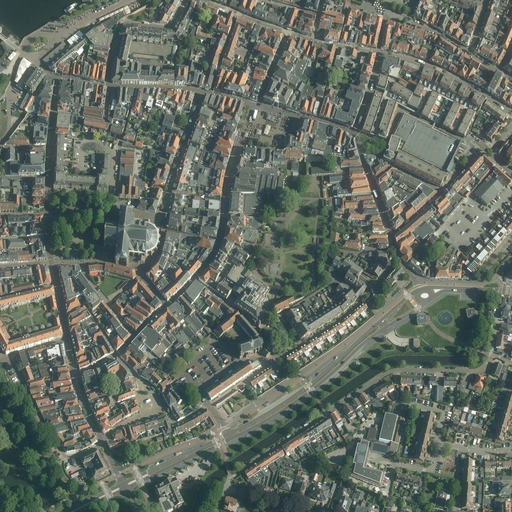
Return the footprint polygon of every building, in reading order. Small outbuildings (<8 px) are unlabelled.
[(179,2),(175,0),(169,0),(167,5),(175,9),(179,2)] [(200,3),(194,0),(192,0),(191,0),(188,3),(192,5),(190,8),(191,8),(194,10),(196,5),(199,7),(200,3)] [(238,10),(241,2),(235,0),(233,0),(233,1),(231,0),(229,7),(238,10)] [(244,13),(248,0),(241,0),(241,2),(238,10),(239,10),(244,13)] [(255,8),(257,1),(253,0),(248,0),(244,13),(245,13),(252,16),(255,8)] [(304,2),(304,0),(293,0),(292,7),(305,10),(307,3),(304,2)] [(317,12),(320,1),(317,0),(304,0),(304,2),(307,3),(305,10),(315,13),(317,12)] [(331,2),(331,1),(328,0),(325,0),(323,7),(324,7),(330,9),(332,9),(333,6),(334,4),(331,3),(331,2)] [(348,6),(350,3),(350,2),(344,0),(343,7),(342,11),(345,12),(346,10),(346,8),(348,6)] [(428,6),(429,3),(430,2),(426,0),(425,0),(419,0),(419,2),(416,9),(421,11),(425,13),(426,10),(428,8),(428,6)] [(463,9),(465,1),(461,0),(459,0),(457,7),(463,9)] [(468,11),(471,3),(465,1),(463,9),(468,11)] [(472,12),(482,7),(471,3),(468,11),(472,12)] [(175,9),(167,5),(164,10),(173,14),(175,9)] [(252,16),(258,19),(262,9),(263,10),(264,7),(263,7),(262,7),(262,8),(258,7),(257,9),(255,8),(252,16)] [(328,16),(329,12),(329,11),(329,10),(330,10),(330,9),(324,7),(322,14),(328,16)] [(478,18),(482,7),(472,12),(470,16),(477,19),(478,18)] [(173,14),(164,10),(163,8),(160,14),(161,14),(171,18),(173,14)] [(195,13),(185,8),(183,13),(190,17),(191,14),(194,15),(195,13)] [(265,21),(268,13),(264,12),(264,11),(263,10),(262,9),(258,19),(265,21)] [(352,23),(352,19),(357,20),(359,13),(359,12),(349,9),(346,17),(346,22),(352,23)] [(420,13),(421,11),(416,9),(414,16),(418,18),(420,20),(420,19),(422,20),(424,16),(422,15),(422,14),(420,13)] [(287,28),(292,30),(297,12),(292,11),(289,10),(287,16),(284,15),(283,19),(284,19),(289,21),(287,28)] [(428,24),(432,12),(426,10),(425,13),(424,16),(422,20),(428,24)] [(428,24),(433,26),(438,13),(438,12),(433,10),(432,12),(428,24)] [(116,23),(125,17),(126,17),(124,12),(112,18),(109,18),(100,23),(102,27),(106,31),(114,34),(115,30),(118,25),(116,23)] [(297,32),(300,20),(302,13),(297,12),(292,30),(297,32)] [(335,18),(337,18),(339,13),(334,12),(333,12),(332,12),(329,12),(328,16),(322,14),(321,21),(332,23),(334,24),(335,18)] [(494,18),(495,15),(487,12),(486,14),(485,17),(499,22),(500,20),(494,18)] [(190,17),(183,13),(180,18),(188,21),(189,19),(192,20),(193,18),(190,17)] [(271,24),(275,13),(274,13),(273,13),(272,16),(269,15),(269,14),(268,14),(268,13),(265,21),(271,24)] [(278,26),(280,18),(281,14),(280,18),(276,17),(277,15),(276,14),(275,13),(271,24),(278,26)] [(315,23),(316,17),(302,13),(300,20),(303,21),(315,23)] [(342,26),(345,15),(339,13),(337,18),(335,18),(334,24),(336,25),(342,26)] [(362,30),(365,15),(359,13),(357,20),(352,19),(352,23),(351,25),(351,28),(352,28),(362,30)] [(438,29),(443,17),(444,15),(438,13),(433,26),(433,27),(438,29)] [(171,18),(161,14),(159,19),(160,19),(160,24),(168,24),(169,23),(171,18)] [(231,29),(234,21),(235,17),(229,15),(226,22),(224,27),(220,25),(218,32),(228,36),(231,29)] [(369,32),(370,26),(372,17),(365,15),(362,30),(369,32)] [(476,26),(478,19),(477,19),(470,16),(470,17),(466,15),(465,18),(469,20),(468,23),(470,24),(476,26)] [(444,33),(449,21),(443,17),(438,29),(444,33)] [(452,38),(458,23),(456,22),(455,25),(451,23),(453,18),(451,17),(449,21),(444,33),(452,38)] [(190,23),(188,21),(180,18),(178,23),(188,27),(190,23)] [(224,27),(226,22),(216,18),(215,19),(214,22),(211,30),(218,32),(220,25),(224,27)] [(379,35),(381,26),(382,20),(377,18),(375,27),(374,33),(374,34),(379,35)] [(245,31),(248,23),(238,19),(235,27),(236,27),(241,29),(245,31)] [(197,28),(199,23),(192,20),(190,25),(197,28)] [(310,37),(311,37),(313,30),(303,27),(304,22),(303,22),(303,21),(300,20),(297,32),(302,34),(302,35),(307,36),(310,37)] [(315,23),(303,21),(303,22),(304,22),(303,27),(313,30),(315,23)] [(330,29),(331,25),(332,23),(321,21),(318,31),(319,33),(323,33),(323,30),(325,31),(325,30),(328,31),(328,32),(329,32),(330,29)] [(395,29),(396,25),(386,21),(384,30),(391,32),(392,29),(395,29)] [(491,27),(492,25),(484,22),(482,26),(496,32),(497,30),(491,27)] [(106,31),(102,27),(100,23),(93,26),(95,30),(93,31),(97,36),(112,39),(114,34),(106,31)] [(178,23),(176,27),(183,31),(184,28),(187,30),(188,28),(188,27),(178,23)] [(251,33),(254,26),(248,23),(245,31),(251,33)] [(458,31),(461,24),(458,23),(452,38),(455,40),(460,32),(458,31)] [(398,46),(399,44),(401,35),(403,27),(402,26),(396,24),(396,25),(395,29),(392,42),(394,42),(393,44),(398,46)] [(473,33),(475,28),(475,27),(476,26),(470,24),(469,26),(466,25),(466,27),(465,29),(465,30),(467,31),(473,33)] [(256,43),(258,39),(262,29),(254,26),(251,33),(249,38),(252,39),(251,41),(256,43)] [(186,33),(183,31),(176,27),(173,32),(176,36),(178,41),(180,36),(184,38),(186,33)] [(242,34),(240,33),(241,29),(236,27),(233,34),(239,36),(238,38),(241,39),(241,37),(242,34)] [(352,45),(354,37),(354,35),(355,34),(351,33),(352,28),(351,28),(350,27),(349,32),(348,35),(346,44),(352,45)] [(406,41),(410,29),(403,27),(401,35),(405,37),(404,40),(406,41)] [(137,41),(138,28),(133,28),(122,30),(119,36),(119,38),(131,40),(137,41)] [(149,42),(150,30),(138,28),(137,41),(147,42),(149,42)] [(200,33),(202,29),(198,28),(196,36),(201,37),(209,39),(210,36),(200,33)] [(511,37),(511,29),(509,28),(506,34),(499,32),(497,36),(501,37),(504,38),(502,44),(501,46),(501,47),(507,50),(511,37)] [(111,44),(112,40),(112,39),(97,36),(93,31),(89,29),(82,35),(84,37),(85,38),(89,43),(85,47),(90,48),(109,52),(110,44),(111,44)] [(282,36),(276,34),(262,29),(258,39),(267,43),(268,40),(273,41),(273,40),(280,42),(282,36)] [(413,39),(413,38),(415,30),(410,29),(406,41),(408,41),(409,38),(412,39),(413,39)] [(459,42),(462,37),(464,34),(462,34),(463,31),(462,30),(461,29),(460,32),(455,40),(459,42)] [(161,39),(162,31),(150,30),(149,42),(161,44),(161,43),(161,39)] [(415,38),(418,39),(421,32),(415,30),(413,38),(413,39),(412,43),(414,43),(415,38)] [(488,34),(480,31),(478,36),(490,41),(494,42),(494,40),(487,37),(488,34)] [(175,42),(176,36),(173,32),(168,32),(167,40),(172,40),(172,42),(175,42)] [(332,42),(334,33),(329,32),(328,32),(325,41),(332,42)] [(371,48),(374,34),(374,33),(369,32),(368,37),(366,47),(371,48)] [(338,43),(341,33),(334,33),(332,42),(338,43)] [(346,44),(348,35),(342,33),(340,43),(346,44)] [(430,45),(431,43),(433,36),(432,35),(429,34),(426,33),(424,40),(428,42),(427,44),(430,45)] [(236,46),(238,38),(239,36),(233,34),(229,44),(236,46)] [(225,44),(227,38),(220,35),(219,38),(216,37),(215,41),(225,44)] [(366,47),(368,37),(364,36),(363,38),(359,38),(357,46),(366,47)] [(55,70),(63,64),(69,59),(71,61),(73,62),(74,61),(79,56),(76,53),(85,47),(89,43),(85,38),(84,37),(72,47),(69,50),(67,49),(48,65),(48,67),(49,69),(53,72),(56,73),(57,71),(55,70)] [(296,45),(298,40),(295,39),(295,38),(291,37),(290,38),(289,37),(287,42),(296,45)] [(174,85),(175,76),(172,76),(172,74),(162,74),(162,76),(159,76),(160,69),(147,67),(146,74),(141,74),(142,66),(128,64),(128,65),(126,65),(131,41),(131,40),(119,38),(114,63),(113,63),(112,83),(121,85),(139,85),(157,85),(158,85),(174,85)] [(484,45),(485,42),(481,40),(478,38),(477,41),(480,42),(477,49),(474,48),(473,51),(475,53),(475,52),(479,55),(484,45)] [(223,49),(225,44),(215,41),(209,39),(208,42),(212,43),(211,46),(214,47),(214,46),(223,49)] [(277,49),(266,44),(267,43),(258,39),(256,43),(256,44),(261,46),(258,52),(259,53),(273,59),(277,49)] [(392,48),(393,44),(394,42),(392,42),(389,41),(382,39),(381,50),(388,51),(389,47),(392,48)] [(277,49),(280,43),(280,42),(273,40),(273,41),(268,40),(267,43),(266,44),(277,49)] [(299,52),(300,51),(303,42),(298,40),(296,45),(294,50),(299,52)] [(173,68),(177,46),(149,43),(149,42),(147,42),(147,43),(131,41),(126,63),(173,68)] [(402,54),(405,41),(403,41),(402,44),(399,44),(398,46),(397,52),(402,54)] [(294,50),(296,45),(287,42),(285,48),(298,54),(301,55),(302,51),(300,51),(299,52),(294,50)] [(305,55),(309,43),(303,42),(300,51),(302,51),(301,55),(304,56),(305,55)] [(493,47),(489,45),(491,42),(490,42),(487,48),(483,57),(487,59),(491,50),(493,47)] [(306,63),(313,44),(309,43),(305,55),(304,56),(302,61),(301,63),(306,64),(306,63)] [(494,53),(496,49),(498,45),(494,43),(493,46),(493,47),(491,50),(487,59),(490,62),(494,53)] [(232,58),(236,46),(229,44),(225,56),(232,58)] [(317,59),(322,46),(313,44),(306,63),(306,64),(304,68),(313,71),(316,65),(317,59)] [(414,57),(418,45),(418,44),(417,44),(416,46),(410,44),(409,46),(407,55),(414,57)] [(483,57),(487,48),(484,45),(479,55),(483,57)] [(223,49),(214,46),(214,47),(211,54),(220,56),(223,49)] [(329,74),(336,49),(330,48),(322,46),(317,59),(325,62),(324,65),(325,65),(323,72),(329,74)] [(108,57),(109,52),(90,48),(88,55),(95,57),(95,56),(97,57),(104,58),(104,56),(108,57)] [(296,59),(298,54),(285,48),(283,54),(296,59)] [(344,59),(344,58),(346,51),(338,49),(336,58),(344,59)] [(431,54),(427,53),(427,52),(421,50),(419,58),(425,61),(428,62),(431,54)] [(457,66),(458,62),(463,54),(456,50),(453,56),(457,57),(454,64),(457,66)] [(494,64),(500,51),(498,50),(497,53),(497,54),(494,53),(490,62),(494,64)] [(355,60),(357,53),(350,52),(346,51),(344,58),(348,59),(355,60)] [(502,60),(506,53),(500,51),(494,64),(498,66),(502,60)] [(255,63),(257,58),(258,55),(254,52),(250,60),(254,62),(253,65),(252,67),(267,73),(269,69),(268,69),(269,69),(255,63)] [(220,56),(211,54),(208,53),(207,57),(211,58),(210,60),(218,62),(220,56)] [(273,59),(259,53),(258,55),(257,58),(271,64),(273,59)] [(433,53),(429,63),(435,65),(438,59),(439,55),(436,54),(433,53)] [(281,60),(299,67),(300,63),(298,61),(298,60),(296,59),(283,54),(281,60)] [(372,69),(375,56),(369,54),(368,60),(361,59),(360,65),(372,69)] [(473,60),(471,59),(463,54),(458,62),(463,65),(461,68),(463,69),(465,64),(470,67),(473,60)] [(234,59),(232,58),(225,56),(223,60),(224,60),(232,64),(233,64),(234,59)] [(107,65),(107,62),(108,58),(104,58),(97,57),(97,60),(96,62),(107,65)] [(87,66),(88,60),(87,60),(87,59),(83,58),(82,63),(80,78),(86,79),(88,66),(87,66)] [(271,64),(257,58),(255,63),(269,69),(271,64)] [(68,75),(71,61),(69,59),(63,64),(67,66),(63,74),(64,74),(68,75)] [(398,78),(402,71),(405,62),(386,59),(383,61),(380,74),(397,80),(398,78)] [(441,67),(444,61),(441,60),(438,59),(435,65),(441,67)] [(444,61),(441,67),(445,69),(447,70),(451,60),(449,59),(448,62),(444,61)] [(190,86),(194,64),(195,61),(190,60),(189,67),(186,85),(190,86)] [(215,74),(216,70),(218,62),(210,60),(210,62),(208,67),(207,72),(206,77),(203,88),(211,90),(215,74)] [(232,64),(224,60),(222,65),(230,69),(232,64)] [(302,75),(304,68),(306,64),(301,63),(300,63),(299,67),(281,60),(279,64),(302,75)] [(479,69),(481,65),(473,60),(470,67),(469,69),(471,70),(473,68),(478,71),(479,69)] [(511,62),(507,61),(503,69),(511,67),(511,66),(511,65),(511,62)] [(407,72),(410,64),(405,62),(402,71),(407,72)] [(63,74),(67,66),(63,64),(55,70),(57,71),(63,74)] [(99,82),(101,67),(103,68),(103,65),(102,65),(97,64),(97,67),(94,81),(95,82),(95,81),(99,82)] [(203,72),(205,66),(194,64),(190,86),(198,88),(202,75),(203,72)] [(267,73),(252,67),(253,65),(250,64),(250,65),(247,72),(250,73),(264,78),(267,73)] [(302,75),(279,64),(279,65),(277,70),(300,81),(301,81),(302,78),(301,78),(303,75),(302,75)] [(411,77),(412,74),(415,66),(410,64),(407,72),(406,75),(411,77)] [(38,93),(45,80),(49,83),(52,83),(53,81),(46,76),(36,69),(37,69),(32,65),(28,71),(27,71),(26,72),(26,73),(22,80),(21,80),(20,80),(20,81),(16,87),(22,91),(23,89),(28,93),(20,109),(28,112),(29,109),(31,106),(35,98),(38,93)] [(224,93),(232,75),(234,71),(229,70),(230,69),(222,65),(220,69),(225,71),(224,73),(226,74),(223,81),(219,92),(224,93)] [(358,71),(358,70),(371,74),(372,69),(360,65),(359,66),(355,65),(355,66),(353,66),(352,69),(358,71)] [(489,69),(481,65),(479,69),(487,73),(489,69)] [(186,85),(189,67),(179,66),(179,69),(175,69),(175,76),(174,85),(186,86),(186,85)] [(463,69),(461,68),(460,68),(459,70),(455,68),(453,73),(462,77),(464,79),(468,71),(463,69)] [(223,81),(226,74),(224,73),(225,71),(220,69),(219,72),(218,74),(217,76),(218,76),(217,79),(223,81)] [(434,73),(424,69),(421,78),(420,81),(423,82),(423,81),(425,81),(425,83),(428,84),(428,83),(430,83),(434,73)] [(477,73),(471,70),(469,69),(468,71),(464,79),(470,82),(474,75),(475,76),(477,73)] [(295,90),(300,81),(277,70),(274,77),(281,80),(280,83),(287,87),(295,90)] [(358,71),(357,75),(357,76),(369,79),(371,74),(358,70),(358,71)] [(242,98),(246,89),(244,88),(247,80),(252,82),(252,80),(247,79),(250,73),(247,72),(244,71),(242,76),(239,75),(238,78),(232,75),(224,93),(242,98)] [(264,78),(250,73),(247,79),(252,80),(255,81),(262,84),(264,78)] [(327,83),(328,76),(319,73),(317,80),(327,83)] [(367,86),(369,80),(369,79),(357,76),(357,75),(350,73),(349,75),(351,75),(351,77),(350,77),(351,78),(350,78),(351,79),(350,79),(350,80),(352,81),(358,83),(367,86)] [(482,82),(477,79),(479,74),(477,73),(475,76),(474,75),(470,82),(479,86),(480,87),(482,82)] [(454,82),(444,77),(437,74),(435,79),(437,80),(434,86),(437,88),(437,87),(439,88),(438,89),(441,90),(442,89),(443,90),(443,91),(446,92),(448,92),(448,93),(450,95),(451,94),(453,95),(452,96),(455,97),(456,96),(457,97),(457,98),(459,99),(460,98),(462,99),(461,100),(464,102),(465,101),(467,102),(470,96),(472,97),(474,93),(462,87),(454,83),(454,82)] [(494,96),(498,87),(503,79),(496,74),(493,78),(490,86),(487,92),(494,96)] [(280,83),(281,80),(274,77),(271,83),(278,86),(280,83)] [(413,96),(395,85),(390,82),(390,80),(379,77),(377,84),(376,89),(387,93),(407,105),(413,96)] [(219,92),(223,81),(217,79),(214,91),(219,92)] [(486,83),(487,80),(484,79),(482,82),(480,87),(482,89),(486,91),(487,92),(490,86),(486,83)] [(511,84),(509,82),(509,83),(504,79),(501,84),(502,86),(506,88),(507,86),(511,88),(511,84)] [(52,96),(54,83),(52,83),(49,83),(45,80),(38,93),(52,96)] [(260,89),(262,85),(262,84),(255,81),(254,85),(252,84),(250,88),(253,89),(253,91),(249,100),(256,102),(260,89)] [(365,93),(367,86),(358,83),(352,81),(350,88),(365,93)] [(72,91),(72,83),(62,82),(60,83),(60,87),(59,88),(72,91)] [(271,83),(263,101),(286,109),(293,94),(278,86),(271,83)] [(301,93),(304,85),(299,83),(295,90),(301,93)] [(81,99),(83,85),(78,84),(76,96),(75,104),(74,115),(78,116),(80,107),(80,106),(81,99)] [(310,98),(313,91),(314,88),(304,85),(301,93),(299,97),(304,99),(300,113),(306,115),(310,98)] [(324,94),(325,88),(315,85),(314,88),(313,91),(324,94)] [(83,117),(102,120),(106,89),(87,86),(85,100),(81,99),(80,106),(80,107),(84,108),(83,117)] [(363,100),(365,93),(350,88),(343,86),(341,92),(343,92),(343,93),(348,95),(363,100)] [(341,92),(335,89),(329,87),(328,91),(335,93),(335,94),(342,97),(343,93),(343,92),(341,92)] [(423,94),(425,90),(417,87),(415,91),(425,96),(426,95),(423,94)] [(503,92),(501,90),(501,89),(498,87),(494,96),(499,100),(503,92)] [(505,103),(509,96),(505,94),(508,90),(505,89),(503,92),(499,100),(504,103),(505,103)] [(121,109),(123,91),(118,90),(117,100),(116,108),(113,119),(118,121),(121,109)] [(126,108),(129,91),(125,91),(123,91),(121,109),(118,121),(123,122),(126,123),(130,109),(126,108)] [(139,108),(144,91),(143,91),(143,92),(136,91),(133,105),(134,106),(134,104),(137,105),(137,107),(139,108)] [(146,107),(151,91),(144,91),(139,108),(138,118),(142,119),(142,117),(143,115),(144,112),(144,110),(145,107),(146,107)] [(154,102),(156,91),(152,91),(151,91),(146,107),(146,108),(152,109),(154,102)] [(323,98),(324,94),(313,91),(310,98),(306,115),(311,116),(312,117),(317,96),(323,98)] [(337,113),(342,97),(335,94),(335,93),(328,91),(325,98),(329,99),(323,119),(334,123),(337,113)] [(424,98),(425,96),(415,91),(413,96),(420,100),(422,97),(424,98)] [(167,98),(169,92),(160,92),(157,103),(155,108),(161,110),(166,97),(167,98)] [(171,107),(175,93),(169,92),(167,98),(163,106),(166,107),(167,105),(171,107)] [(51,102),(52,96),(38,93),(35,98),(40,99),(40,100),(51,102)] [(177,110),(182,93),(175,93),(171,107),(170,109),(177,110)] [(181,114),(181,112),(187,94),(182,93),(177,110),(176,112),(181,114)] [(334,123),(345,126),(349,114),(347,114),(348,112),(343,111),(346,101),(348,95),(343,93),(342,97),(337,113),(334,123)] [(437,102),(439,97),(432,93),(430,96),(428,95),(427,97),(437,102)] [(193,104),(195,95),(194,95),(187,94),(181,112),(183,113),(185,113),(189,114),(191,106),(191,104),(193,104)] [(294,103),(295,104),(297,97),(293,94),(286,109),(291,111),(294,103)] [(393,120),(397,105),(398,104),(394,103),(394,102),(390,101),(390,99),(387,98),(383,97),(374,94),(361,133),(376,138),(378,139),(385,142),(392,121),(393,120)] [(480,110),(481,108),(486,101),(486,100),(477,94),(470,105),(473,106),(475,107),(475,108),(477,109),(478,108),(480,110)] [(363,100),(348,95),(346,101),(360,106),(363,100)] [(207,128),(213,130),(215,125),(217,118),(216,118),(218,114),(222,100),(217,99),(209,97),(206,96),(205,97),(201,108),(201,109),(198,118),(196,123),(201,125),(201,124),(202,125),(202,126),(207,128)] [(317,118),(321,105),(318,104),(319,99),(322,100),(323,98),(317,96),(312,117),(317,118),(317,117),(317,118)] [(417,110),(421,100),(420,100),(413,96),(407,105),(417,110)] [(300,113),(304,99),(299,97),(296,104),(295,104),(294,103),(291,111),(300,113)] [(435,107),(437,102),(427,97),(426,99),(428,100),(427,103),(435,107)] [(323,119),(329,99),(325,98),(325,100),(324,100),(318,118),(323,119)] [(74,101),(71,101),(59,99),(58,99),(58,105),(64,106),(64,108),(67,109),(67,113),(74,115),(75,104),(73,103),(74,101)] [(227,101),(222,100),(218,114),(222,116),(223,113),(227,101)] [(486,112),(492,105),(486,100),(486,101),(481,108),(482,109),(486,112)] [(227,101),(223,113),(226,113),(227,112),(229,112),(231,107),(232,107),(233,103),(227,101)] [(348,112),(357,115),(360,106),(346,101),(343,111),(348,112)] [(244,105),(233,103),(232,107),(231,107),(229,112),(227,112),(226,113),(223,113),(222,116),(222,117),(228,119),(230,113),(235,114),(237,115),(237,114),(238,114),(241,115),(241,114),(244,105)] [(433,111),(435,107),(427,103),(426,105),(424,104),(423,105),(425,107),(425,108),(433,111)] [(50,112),(51,106),(39,104),(40,104),(40,107),(31,106),(29,109),(33,110),(33,109),(50,112)] [(138,118),(139,108),(137,107),(137,105),(134,104),(134,106),(133,105),(131,113),(130,116),(138,118)] [(463,109),(453,104),(451,109),(459,112),(460,110),(462,111),(463,109)] [(67,113),(67,109),(64,108),(64,106),(58,105),(58,112),(67,113)] [(491,115),(496,108),(492,105),(486,112),(491,115)] [(431,116),(433,111),(425,108),(423,112),(431,116)] [(495,118),(500,111),(496,108),(491,115),(495,118)] [(49,118),(50,112),(33,109),(33,110),(29,109),(28,112),(39,113),(39,117),(49,118)] [(457,115),(459,112),(451,109),(449,113),(459,118),(460,117),(457,115)] [(474,119),(476,115),(468,111),(466,114),(464,113),(463,114),(474,119)] [(499,121),(504,114),(500,111),(495,118),(499,121)] [(354,122),(357,116),(357,115),(348,112),(347,114),(349,114),(345,126),(350,128),(352,127),(353,127),(355,122),(354,122)] [(428,121),(431,116),(423,112),(421,115),(419,114),(418,116),(422,118),(422,119),(424,119),(428,121)] [(239,120),(234,118),(235,114),(230,113),(228,119),(222,117),(222,116),(218,114),(216,118),(217,118),(215,125),(219,126),(223,125),(226,126),(226,124),(234,126),(237,127),(239,120)] [(459,118),(449,113),(446,118),(454,122),(456,119),(458,120),(459,118)] [(69,131),(71,117),(57,114),(56,129),(69,131)] [(471,124),(474,119),(463,114),(462,116),(465,117),(463,120),(471,124)] [(509,117),(504,114),(499,121),(495,125),(495,126),(500,130),(507,121),(506,120),(509,117)] [(406,145),(416,123),(401,115),(399,119),(400,119),(398,124),(391,139),(397,140),(406,145)] [(175,127),(177,119),(166,116),(162,126),(166,128),(171,129),(173,126),(175,127)] [(48,131),(48,127),(49,120),(34,117),(31,117),(29,123),(30,124),(30,126),(31,128),(35,128),(48,131)] [(452,126),(454,122),(446,118),(444,123),(452,126)] [(92,129),(93,121),(85,119),(84,127),(92,129)] [(471,124),(463,120),(462,123),(459,122),(459,124),(469,129),(471,124)] [(100,130),(101,123),(93,121),(92,129),(100,130)] [(305,137),(309,122),(301,121),(300,121),(297,135),(305,137)] [(308,140),(309,138),(313,123),(309,122),(305,137),(304,140),(307,141),(308,140)] [(111,128),(112,124),(109,124),(109,125),(101,123),(100,130),(107,132),(108,127),(111,128)] [(200,130),(206,132),(206,130),(207,128),(202,126),(202,125),(201,124),(201,125),(196,123),(194,128),(200,130)] [(310,156),(318,125),(313,123),(309,138),(308,140),(307,141),(307,143),(308,144),(306,154),(310,156)] [(461,144),(416,123),(406,145),(402,152),(450,175),(456,162),(453,161),(461,144)] [(452,126),(444,123),(442,127),(452,132),(453,130),(451,129),(452,126)] [(469,129),(459,124),(458,125),(460,127),(459,130),(467,134),(469,129)] [(500,130),(495,126),(495,125),(493,124),(490,128),(497,134),(500,130)] [(116,135),(118,126),(113,125),(110,133),(116,135)] [(215,131),(234,137),(235,132),(220,128),(219,128),(219,126),(215,125),(213,130),(207,128),(206,130),(214,133),(215,131)] [(324,153),(328,128),(318,125),(310,156),(316,157),(320,157),(323,157),(324,153)] [(122,136),(124,128),(118,126),(116,135),(122,136)] [(181,139),(183,133),(171,129),(166,128),(164,134),(165,135),(170,136),(181,139)] [(234,137),(215,131),(214,133),(206,130),(206,132),(200,130),(194,128),(194,129),(198,130),(198,131),(202,133),(201,136),(206,138),(207,138),(211,139),(213,139),(218,140),(223,141),(222,144),(232,147),(235,138),(234,137)] [(334,149),(337,131),(328,128),(324,153),(333,155),(334,149)] [(497,134),(490,128),(487,132),(494,138),(497,134)] [(71,135),(72,132),(69,131),(56,129),(56,136),(64,138),(68,138),(69,135),(71,135)] [(198,130),(194,129),(189,142),(183,159),(183,160),(195,164),(199,152),(201,152),(202,152),(207,138),(206,138),(201,136),(202,133),(198,131),(198,130)] [(464,138),(467,134),(459,130),(457,133),(455,131),(454,133),(464,138)] [(340,150),(341,149),(344,134),(337,131),(334,149),(340,150)] [(494,138),(487,132),(487,133),(485,131),(482,135),(483,136),(484,137),(485,137),(486,139),(491,142),(494,138)] [(133,143),(135,137),(134,136),(134,135),(131,134),(131,135),(125,134),(123,140),(133,143)] [(356,151),(354,143),(353,141),(353,142),(350,139),(344,134),(341,149),(343,150),(341,157),(343,158),(344,158),(345,152),(351,152),(356,151)] [(13,146),(14,139),(14,135),(13,135),(5,145),(13,146)] [(169,140),(164,139),(164,138),(161,137),(161,136),(158,135),(156,141),(163,143),(164,140),(167,141),(166,144),(178,147),(179,142),(173,140),(169,139),(169,140)] [(304,140),(305,137),(297,135),(296,140),(295,140),(295,143),(294,145),(296,145),(295,151),(286,150),(286,151),(283,152),(282,153),(282,158),(285,159),(285,161),(286,161),(287,161),(289,161),(290,161),(292,161),(292,164),(291,164),(291,171),(298,171),(298,164),(294,164),(295,161),(295,162),(299,162),(300,162),(302,160),(304,158),(305,154),(306,154),(308,144),(307,143),(307,141),(304,140)] [(231,151),(232,147),(222,144),(223,141),(218,140),(213,139),(211,139),(207,138),(202,152),(205,153),(211,154),(212,150),(213,146),(231,151)] [(295,143),(295,140),(288,138),(287,139),(287,140),(285,139),(285,140),(284,140),(284,141),(283,147),(283,148),(284,148),(284,149),(286,149),(286,150),(295,151),(296,145),(294,145),(295,143)] [(406,145),(397,140),(391,139),(388,149),(398,152),(398,150),(402,152),(406,145)] [(231,151),(213,146),(212,150),(211,154),(228,160),(229,158),(231,151)] [(176,152),(167,150),(167,149),(165,149),(163,148),(162,152),(159,151),(159,152),(162,154),(167,155),(174,157),(176,152)] [(257,151),(244,149),(243,158),(244,158),(244,162),(246,162),(245,169),(255,172),(256,172),(256,169),(264,170),(264,169),(264,163),(256,163),(257,151)] [(450,175),(402,152),(398,150),(398,152),(388,149),(386,153),(383,160),(389,163),(390,163),(394,165),(440,188),(441,187),(442,187),(445,185),(451,180),(450,180),(451,178),(450,177),(451,175),(450,175)] [(14,150),(6,151),(6,163),(11,163),(14,163),(14,162),(14,150)] [(27,156),(26,156),(26,165),(26,167),(26,168),(44,167),(45,156),(30,157),(30,150),(26,150),(27,156)] [(134,164),(134,159),(134,158),(135,152),(135,151),(126,150),(126,152),(121,151),(121,158),(120,158),(120,163),(119,181),(120,182),(120,183),(123,186),(123,189),(118,189),(118,197),(119,197),(125,198),(125,197),(126,198),(131,198),(132,198),(138,199),(138,198),(139,198),(140,191),(145,191),(145,183),(134,182),(134,180),(133,180),(133,171),(134,171),(134,165),(134,164)] [(265,161),(266,152),(257,151),(256,163),(264,163),(265,161)] [(359,160),(357,152),(356,151),(351,152),(345,152),(344,158),(343,158),(341,157),(339,156),(338,160),(343,160),(343,161),(348,161),(359,160)] [(228,160),(211,154),(205,153),(202,152),(201,152),(199,152),(195,164),(207,169),(215,171),(215,170),(225,173),(228,161),(228,160)] [(272,170),(274,152),(266,152),(265,161),(264,163),(264,169),(272,170)] [(282,172),(284,172),(285,161),(285,159),(282,158),(282,153),(274,152),(272,170),(277,171),(277,168),(281,169),(280,171),(282,172)] [(170,169),(174,157),(167,155),(165,162),(158,160),(157,166),(159,166),(170,169)] [(490,172),(495,165),(483,155),(477,159),(476,158),(465,170),(476,180),(480,183),(490,172)] [(244,158),(243,158),(241,158),(239,158),(236,171),(237,171),(254,176),(255,172),(245,169),(246,162),(244,162),(244,158)] [(376,168),(374,164),(377,162),(373,160),(371,159),(369,160),(368,162),(368,164),(371,172),(376,168)] [(221,192),(225,173),(215,170),(215,171),(207,169),(195,164),(183,160),(181,164),(188,167),(186,171),(189,172),(189,171),(199,175),(197,182),(191,181),(190,184),(189,186),(189,188),(221,192)] [(361,168),(359,160),(348,161),(343,161),(343,160),(338,160),(332,160),(334,169),(361,169),(361,168)] [(14,163),(11,163),(11,176),(18,176),(45,175),(44,168),(44,167),(26,168),(18,168),(18,162),(14,162),(14,163)] [(375,181),(389,168),(383,166),(377,162),(374,164),(376,168),(371,172),(375,181)] [(311,177),(311,170),(311,168),(313,168),(313,164),(304,165),(305,177),(311,177)] [(165,184),(169,173),(170,169),(159,166),(157,171),(156,171),(153,182),(165,184)] [(378,188),(389,179),(393,176),(392,175),(396,172),(389,168),(375,181),(375,182),(378,188)] [(511,182),(511,181),(504,173),(498,168),(490,177),(503,189),(505,186),(507,188),(511,182)] [(65,176),(65,174),(67,171),(67,170),(63,170),(54,169),(53,189),(65,189),(65,188),(97,190),(97,192),(108,193),(109,173),(100,172),(96,172),(96,174),(97,176),(97,179),(97,182),(65,179),(65,176)] [(189,172),(186,171),(180,169),(179,173),(178,175),(186,178),(189,172)] [(255,172),(254,176),(237,171),(237,173),(235,172),(234,179),(233,179),(230,195),(263,195),(282,195),(283,178),(276,178),(277,171),(272,170),(264,169),(264,170),(256,169),(256,172),(255,172)] [(476,180),(465,170),(461,176),(464,179),(467,176),(472,181),(469,183),(472,186),(475,183),(474,182),(476,180)] [(393,186),(404,176),(396,172),(392,175),(393,176),(389,179),(378,188),(381,196),(392,189),(391,188),(393,186)] [(349,176),(341,176),(342,184),(345,184),(345,182),(365,181),(363,175),(363,174),(349,176)] [(191,181),(191,180),(186,178),(178,175),(176,179),(190,184),(191,181)] [(334,176),(329,176),(330,183),(336,183),(336,187),(345,186),(345,184),(342,184),(341,176),(334,176)] [(405,201),(423,185),(404,176),(393,186),(391,188),(392,189),(381,196),(381,197),(382,201),(384,206),(387,214),(405,201)] [(469,183),(472,181),(467,176),(464,179),(461,176),(456,181),(465,189),(469,185),(468,185),(469,183)] [(503,189),(490,177),(473,194),(487,207),(503,189)] [(44,191),(45,180),(33,180),(32,191),(44,191)] [(336,187),(332,188),(333,193),(342,192),(368,188),(365,181),(345,182),(345,184),(345,186),(336,187)] [(465,189),(456,181),(451,187),(450,188),(457,195),(457,194),(458,193),(459,193),(464,197),(466,199),(471,194),(465,189)] [(163,190),(165,184),(153,182),(151,189),(153,189),(159,190),(163,190)] [(187,195),(188,192),(188,188),(187,188),(188,187),(184,186),(182,186),(175,184),(172,193),(187,195)] [(416,213),(437,193),(423,185),(405,201),(409,207),(390,223),(392,230),(395,231),(404,223),(416,213)] [(221,192),(189,188),(188,188),(188,192),(187,195),(193,196),(194,196),(200,197),(207,197),(207,198),(220,199),(220,198),(221,192)] [(370,195),(370,194),(368,189),(368,188),(342,192),(333,193),(334,198),(337,197),(337,198),(351,196),(353,196),(364,195),(370,195)] [(459,206),(464,201),(457,194),(457,195),(450,188),(445,193),(459,206)] [(159,202),(163,190),(159,190),(153,189),(150,199),(159,202)] [(459,206),(445,193),(442,196),(456,210),(457,208),(459,206)] [(15,212),(15,207),(19,207),(19,195),(15,195),(15,205),(3,205),(3,201),(0,201),(0,212),(15,212)] [(182,202),(183,196),(179,195),(179,196),(172,195),(171,200),(174,201),(173,202),(176,202),(177,201),(178,201),(178,203),(182,204),(182,202)] [(261,217),(263,195),(230,195),(228,215),(232,215),(244,216),(261,217)] [(219,212),(220,204),(199,202),(200,197),(194,196),(193,196),(192,204),(192,209),(219,212)] [(456,210),(442,196),(433,205),(440,211),(436,215),(437,217),(444,224),(448,219),(456,210)] [(357,207),(356,202),(356,198),(351,198),(351,202),(345,203),(345,210),(349,210),(357,210),(357,207)] [(44,206),(44,199),(33,199),(33,206),(39,206),(39,208),(43,208),(43,206),(44,206)] [(344,214),(344,210),(345,210),(345,203),(345,199),(344,199),(339,199),(340,209),(334,209),(334,213),(344,214)] [(184,205),(185,203),(182,202),(182,204),(178,203),(178,201),(177,201),(176,202),(173,202),(174,201),(171,200),(170,208),(179,209),(179,208),(182,208),(182,205),(184,205)] [(155,213),(159,203),(151,201),(151,204),(139,201),(137,209),(144,210),(155,213)] [(390,223),(409,207),(405,201),(387,214),(390,223)] [(440,211),(433,205),(429,208),(436,215),(440,211)] [(182,216),(183,208),(182,208),(179,208),(179,209),(170,208),(169,210),(169,214),(182,216)] [(219,215),(219,212),(192,209),(186,208),(184,216),(187,217),(219,221),(219,215)] [(437,217),(436,215),(429,208),(425,212),(430,218),(432,220),(433,219),(434,218),(435,220),(437,217)] [(132,214),(122,213),(122,212),(121,211),(121,213),(120,213),(120,214),(121,214),(121,219),(119,219),(119,220),(120,220),(120,221),(119,222),(118,222),(118,223),(120,223),(120,225),(119,225),(119,226),(118,227),(114,227),(114,225),(113,225),(112,226),(108,226),(108,224),(107,224),(107,225),(105,225),(105,227),(105,231),(104,231),(104,233),(105,233),(104,241),(103,241),(103,243),(104,243),(104,248),(103,247),(103,249),(104,249),(104,250),(105,250),(105,249),(110,250),(110,251),(111,251),(111,250),(116,250),(116,252),(117,252),(117,254),(116,254),(114,254),(114,255),(117,256),(117,257),(115,257),(115,258),(117,258),(116,263),(114,263),(114,264),(116,264),(116,265),(117,266),(117,265),(126,266),(126,267),(127,267),(127,266),(129,266),(129,265),(127,265),(128,263),(138,264),(144,265),(145,259),(146,259),(146,258),(146,257),(146,256),(150,255),(151,257),(152,256),(151,255),(155,252),(156,253),(157,252),(156,251),(158,247),(159,247),(160,246),(158,246),(159,241),(160,241),(160,240),(159,240),(158,235),(159,234),(159,233),(157,234),(154,230),(155,229),(154,228),(154,227),(150,225),(149,225),(148,225),(149,224),(147,223),(147,225),(143,224),(143,223),(142,223),(142,224),(137,224),(137,222),(136,222),(136,224),(132,223),(132,221),(133,222),(133,220),(132,220),(133,215),(134,215),(134,214),(133,214),(133,213),(132,213),(132,214)] [(425,222),(430,218),(425,212),(420,216),(425,222)] [(381,223),(378,217),(368,217),(361,217),(361,214),(353,214),(353,215),(348,215),(348,220),(369,222),(368,223),(381,223)] [(183,223),(183,218),(168,215),(166,230),(168,230),(178,232),(179,227),(182,228),(183,223)] [(435,233),(425,222),(420,216),(409,225),(394,237),(397,245),(410,234),(415,240),(416,241),(421,246),(422,247),(434,236),(433,235),(435,233)] [(218,232),(219,221),(187,217),(186,223),(206,227),(206,226),(211,227),(211,229),(213,229),(213,230),(218,232)] [(17,218),(8,218),(9,229),(9,230),(12,230),(12,229),(17,229),(17,218)] [(25,218),(17,218),(17,229),(20,229),(20,228),(25,228),(25,224),(25,218)] [(258,226),(259,220),(260,220),(260,219),(243,218),(228,218),(227,226),(228,226),(237,227),(258,230),(264,231),(264,227),(258,226)] [(213,230),(213,229),(211,229),(211,227),(206,226),(206,227),(186,223),(183,223),(182,228),(185,228),(185,233),(199,237),(216,240),(218,232),(213,230)] [(509,234),(511,231),(506,226),(504,224),(503,226),(505,227),(503,229),(509,234)] [(224,242),(252,254),(255,248),(242,243),(242,242),(243,241),(254,244),(256,243),(257,236),(255,236),(257,231),(240,229),(240,230),(236,228),(237,227),(228,226),(226,236),(224,242)] [(505,238),(509,234),(503,229),(499,226),(497,227),(501,231),(499,233),(504,237),(505,238)] [(17,229),(17,235),(20,235),(20,237),(21,237),(23,237),(25,237),(25,233),(25,228),(20,228),(20,229),(17,229)] [(12,230),(9,230),(9,232),(9,235),(12,235),(12,237),(13,237),(17,237),(17,235),(17,229),(12,229),(12,230)] [(505,238),(504,237),(499,233),(498,235),(494,231),(492,233),(502,242),(505,238)] [(179,246),(181,236),(165,233),(163,242),(176,245),(179,246)] [(499,246),(502,242),(492,233),(490,235),(495,239),(493,241),(499,246)] [(356,243),(360,243),(360,237),(365,237),(365,240),(369,240),(371,240),(387,241),(386,238),(385,235),(361,235),(353,234),(353,240),(355,240),(355,242),(356,243)] [(400,253),(407,247),(415,240),(410,234),(397,245),(400,253)] [(215,243),(198,239),(198,240),(181,236),(179,246),(185,247),(211,253),(212,252),(215,243)] [(46,259),(45,253),(44,248),(42,241),(42,239),(42,240),(29,240),(29,241),(26,241),(26,249),(26,251),(32,251),(32,253),(29,254),(29,253),(28,253),(29,262),(30,262),(36,262),(37,262),(39,261),(39,262),(41,261),(45,261),(46,261),(46,260),(46,259)] [(495,249),(499,246),(493,241),(491,243),(487,239),(485,241),(495,249)] [(26,249),(26,241),(8,241),(8,249),(26,249)] [(348,249),(359,250),(360,243),(356,243),(355,242),(344,241),(343,244),(340,244),(340,248),(343,248),(348,249)] [(492,253),(495,249),(485,241),(484,242),(488,246),(486,248),(492,253)] [(252,254),(224,242),(219,255),(219,256),(223,258),(230,263),(244,272),(252,254)] [(185,247),(179,246),(176,245),(175,249),(186,252),(187,251),(190,252),(199,258),(205,262),(211,253),(185,247)] [(454,256),(457,251),(450,245),(436,261),(435,261),(435,262),(435,270),(435,280),(448,280),(448,268),(450,264),(454,256)] [(199,258),(190,252),(187,251),(186,252),(175,249),(162,246),(162,248),(160,254),(160,255),(179,260),(179,259),(188,263),(188,262),(191,264),(190,265),(191,267),(197,272),(201,267),(205,262),(199,258)] [(489,257),(492,253),(486,248),(485,250),(480,246),(479,248),(489,257)] [(413,253),(407,247),(400,253),(403,257),(404,255),(407,258),(407,259),(412,254),(413,253)] [(485,261),(489,257),(479,248),(477,250),(481,253),(480,256),(485,261)] [(9,256),(2,257),(2,252),(0,252),(0,260),(0,264),(9,263),(9,256)] [(18,263),(17,253),(8,254),(9,256),(9,263),(10,263),(18,263)] [(29,262),(28,253),(18,254),(18,253),(17,253),(18,263),(29,262)] [(407,258),(404,255),(403,257),(401,259),(405,264),(406,264),(407,263),(407,262),(408,262),(408,261),(409,261),(414,256),(412,254),(407,259),(407,258)] [(482,264),(485,261),(480,256),(478,258),(474,254),(472,255),(472,256),(482,264)] [(177,265),(179,260),(160,255),(158,259),(168,262),(177,265)] [(244,272),(230,263),(223,258),(219,256),(214,263),(209,269),(224,279),(225,279),(237,286),(233,292),(241,297),(244,293),(241,291),(251,277),(244,272)] [(479,268),(482,264),(472,256),(471,257),(475,261),(473,263),(479,268)] [(335,269),(341,260),(336,258),(331,266),(335,269)] [(163,273),(168,262),(158,259),(155,266),(163,273)] [(191,264),(188,262),(188,263),(179,259),(179,260),(177,265),(182,268),(187,271),(184,274),(191,279),(197,272),(191,267),(190,265),(191,264)] [(341,269),(345,263),(344,263),(341,260),(335,269),(339,271),(341,269)] [(345,272),(350,263),(346,261),(344,263),(345,263),(341,269),(345,272)] [(419,269),(414,265),(410,261),(407,265),(408,267),(412,270),(415,273),(419,269)] [(479,268),(473,263),(471,265),(467,261),(466,262),(466,263),(470,267),(476,272),(479,268)] [(187,271),(182,268),(177,265),(168,262),(163,273),(166,275),(167,276),(181,290),(191,279),(184,274),(187,271)] [(381,272),(386,264),(375,262),(372,267),(380,273),(381,272)] [(348,274),(354,266),(350,263),(345,272),(348,274)] [(476,272),(470,267),(466,263),(464,265),(468,268),(466,271),(472,276),(476,272)] [(104,273),(106,265),(104,265),(103,265),(100,265),(99,265),(97,265),(88,267),(89,274),(90,274),(98,273),(98,272),(104,273)] [(106,265),(104,273),(121,277),(133,280),(136,279),(136,278),(134,272),(106,265)] [(85,304),(92,313),(103,303),(96,295),(91,289),(87,283),(81,275),(79,270),(76,270),(74,270),(70,270),(70,267),(59,266),(59,270),(58,270),(58,269),(58,270),(59,277),(60,280),(61,285),(61,286),(63,290),(62,290),(62,291),(63,291),(64,296),(63,296),(64,297),(65,305),(67,314),(83,306),(85,304)] [(166,275),(163,273),(155,266),(146,275),(149,280),(150,280),(154,285),(166,275)] [(357,279),(358,278),(360,275),(362,272),(354,266),(348,274),(344,281),(353,286),(355,282),(357,283),(357,282),(358,280),(357,279)] [(50,275),(48,268),(46,267),(40,267),(35,268),(32,268),(32,276),(36,275),(36,274),(41,273),(42,276),(50,275)] [(379,274),(380,273),(372,267),(369,272),(377,277),(379,274)] [(390,277),(387,281),(392,285),(404,272),(399,267),(390,277)] [(425,278),(427,270),(428,269),(423,267),(422,271),(421,270),(419,269),(415,273),(420,276),(425,278)] [(216,292),(220,286),(224,279),(209,269),(198,280),(208,287),(216,292)] [(435,280),(435,270),(430,270),(430,271),(427,270),(425,278),(430,279),(435,280)] [(51,281),(50,276),(50,275),(42,276),(41,273),(36,274),(36,275),(38,283),(51,281)] [(181,290),(167,276),(166,275),(154,285),(167,302),(174,296),(181,290)] [(241,291),(244,293),(241,297),(235,305),(235,306),(248,316),(247,316),(255,324),(255,323),(263,320),(264,314),(260,310),(263,305),(262,305),(267,298),(265,297),(270,290),(251,277),(241,291)] [(224,279),(220,286),(216,292),(226,300),(232,292),(233,292),(237,286),(225,279),(224,279)] [(137,289),(141,284),(138,281),(129,292),(133,295),(137,289)] [(367,287),(362,283),(360,285),(357,282),(357,283),(355,282),(353,286),(357,290),(361,294),(367,287)] [(34,289),(33,283),(14,287),(14,284),(8,285),(9,294),(34,289)] [(150,293),(142,283),(141,284),(137,289),(145,298),(150,293)] [(204,300),(209,294),(205,290),(195,283),(191,288),(191,287),(188,291),(184,296),(194,304),(200,311),(207,302),(204,300)] [(338,295),(345,288),(342,285),(335,291),(338,295)] [(341,298),(348,291),(345,288),(338,295),(341,298)] [(6,341),(10,339),(0,320),(0,309),(6,309),(6,308),(7,308),(6,308),(45,299),(46,299),(47,299),(49,298),(55,297),(55,296),(54,296),(53,290),(53,289),(0,302),(0,344),(6,355),(63,337),(62,336),(61,332),(61,330),(61,329),(56,331),(53,332),(13,344),(9,345),(6,341)] [(145,298),(137,289),(133,295),(134,296),(148,307),(156,299),(150,293),(145,298)] [(357,300),(361,294),(357,290),(352,295),(357,300)] [(350,307),(357,300),(352,295),(348,291),(341,298),(343,301),(350,307)] [(223,304),(209,294),(204,300),(207,302),(200,311),(201,313),(202,313),(198,316),(201,319),(204,316),(203,314),(209,308),(211,310),(209,312),(213,315),(223,304)] [(148,307),(134,296),(130,300),(138,305),(137,307),(151,316),(155,312),(148,307)] [(201,313),(200,311),(194,304),(184,296),(181,299),(180,299),(185,304),(184,305),(187,307),(189,305),(195,313),(198,315),(201,313)] [(57,310),(56,304),(56,303),(55,298),(55,297),(49,298),(52,310),(54,312),(57,312),(58,312),(57,310)] [(277,315),(289,309),(288,306),(294,303),(292,297),(284,301),(272,307),(277,315)] [(508,312),(510,298),(503,297),(501,298),(500,308),(504,309),(503,311),(508,312)] [(120,317),(121,316),(124,311),(125,310),(119,305),(121,303),(124,305),(126,303),(125,302),(121,298),(120,298),(117,301),(112,307),(114,309),(120,317)] [(161,306),(156,299),(148,307),(155,312),(159,308),(161,306)] [(187,307),(184,305),(185,304),(180,299),(177,303),(200,331),(203,328),(203,327),(194,317),(195,314),(194,313),(195,313),(189,305),(187,307)] [(151,316),(137,307),(138,305),(130,300),(126,306),(127,307),(147,319),(151,316)] [(350,307),(343,301),(341,303),(340,302),(339,303),(347,310),(350,307)] [(100,313),(107,307),(103,304),(104,303),(103,303),(92,313),(93,315),(98,311),(99,313),(100,313)] [(200,331),(177,303),(172,307),(196,335),(200,331)] [(347,310),(339,303),(338,303),(340,304),(337,307),(343,314),(347,310)] [(225,315),(231,310),(223,304),(213,315),(217,318),(219,316),(221,314),(220,313),(222,312),(225,315)] [(312,306),(313,306),(312,304),(305,309),(309,313),(314,309),(312,306)] [(363,312),(367,309),(363,305),(358,309),(365,318),(367,316),(363,312)] [(339,316),(333,308),(332,309),(331,307),(330,306),(327,308),(329,311),(329,310),(335,319),(339,316)] [(343,314),(337,307),(336,306),(334,307),(333,308),(339,316),(343,314)] [(68,322),(87,312),(84,307),(67,316),(68,322)] [(103,317),(110,312),(107,307),(100,313),(101,315),(96,319),(98,321),(100,318),(101,319),(103,317)] [(124,311),(143,323),(147,319),(127,307),(125,310),(124,311)] [(196,335),(172,307),(167,310),(185,332),(191,340),(197,348),(198,347),(197,346),(199,345),(194,338),(192,340),(191,340),(192,340),(191,339),(196,335)] [(365,318),(358,309),(353,314),(356,318),(360,315),(363,319),(365,318)] [(191,340),(185,332),(167,310),(159,318),(169,329),(166,331),(169,334),(171,332),(182,345),(183,347),(190,341),(191,342),(190,343),(193,347),(192,349),(194,351),(197,348),(191,340)] [(226,322),(235,313),(235,314),(231,310),(225,315),(222,312),(220,313),(221,314),(219,316),(226,322)] [(294,310),(286,315),(289,319),(297,314),(294,310)] [(329,310),(329,311),(326,312),(325,313),(330,322),(335,319),(329,310)] [(473,311),(473,310),(466,312),(467,319),(474,318),(474,316),(474,315),(474,314),(474,313),(474,312),(473,311)] [(143,323),(124,311),(121,316),(124,318),(139,328),(143,323)] [(330,322),(325,313),(324,314),(323,312),(323,311),(320,313),(326,324),(330,322)] [(501,319),(504,319),(508,320),(507,323),(511,323),(511,315),(511,316),(511,313),(510,312),(508,312),(503,311),(502,311),(501,319)] [(95,325),(87,312),(68,322),(70,329),(78,326),(78,328),(80,327),(82,327),(82,329),(83,331),(95,325)] [(108,323),(114,318),(110,312),(103,317),(108,323)] [(442,325),(443,325),(444,325),(445,326),(446,326),(447,325),(448,325),(449,325),(449,324),(450,324),(451,323),(451,322),(452,322),(452,321),(452,320),(452,319),(452,318),(452,317),(452,316),(451,315),(451,314),(450,314),(450,313),(449,313),(448,312),(447,312),(446,312),(445,312),(444,312),(443,312),(442,313),(441,313),(441,314),(440,314),(440,315),(439,315),(439,316),(439,317),(439,318),(439,319),(439,320),(439,321),(439,322),(440,323),(440,324),(441,324),(442,325)] [(223,334),(233,327),(232,326),(240,317),(235,313),(226,322),(218,328),(223,334)] [(326,324),(320,313),(316,315),(317,316),(318,318),(317,318),(322,327),(326,324)] [(297,314),(289,319),(291,323),(297,320),(300,318),(297,314)] [(353,321),(356,318),(353,314),(348,318),(355,326),(356,325),(353,321)] [(425,315),(417,316),(416,316),(416,318),(416,319),(416,320),(417,321),(417,322),(417,323),(417,324),(417,325),(417,326),(418,325),(426,325),(425,317),(425,315)] [(131,337),(128,335),(125,333),(122,329),(122,328),(114,318),(108,323),(106,324),(108,326),(110,330),(105,333),(110,340),(116,335),(118,338),(123,345),(131,337)] [(139,328),(124,318),(122,321),(124,324),(135,332),(139,328)] [(169,334),(166,331),(169,329),(159,318),(158,318),(153,323),(163,333),(167,337),(172,344),(177,341),(179,344),(175,347),(176,349),(182,345),(171,332),(169,334)] [(259,338),(254,332),(241,318),(236,323),(253,342),(259,338)] [(317,318),(316,319),(313,321),(318,329),(322,327),(317,318)] [(355,326),(348,318),(343,322),(346,327),(349,324),(353,328),(355,326)] [(292,328),(300,324),(301,323),(300,322),(299,323),(297,320),(291,323),(289,324),(292,328)] [(318,329),(313,321),(310,323),(309,323),(314,332),(318,329)] [(346,327),(343,322),(337,326),(343,335),(345,334),(342,329),(346,327)] [(172,344),(167,337),(163,333),(153,323),(148,328),(160,339),(159,340),(166,351),(173,345),(172,344)] [(309,323),(308,324),(305,326),(311,334),(314,332),(309,323)] [(302,327),(300,324),(292,328),(295,332),(302,327)] [(99,330),(95,325),(83,331),(82,329),(79,330),(79,332),(71,335),(71,336),(72,342),(84,337),(84,338),(87,337),(89,341),(93,340),(92,339),(101,334),(99,330)] [(209,334),(212,332),(205,325),(203,327),(203,328),(209,334)] [(511,331),(511,326),(505,325),(504,326),(500,326),(500,327),(499,326),(499,327),(498,329),(499,330),(500,330),(503,331),(502,336),(509,337),(510,334),(511,334),(511,331)] [(78,326),(70,329),(71,335),(79,332),(79,330),(82,329),(82,327),(80,327),(78,328),(78,326)] [(302,327),(295,332),(300,341),(311,334),(305,326),(302,327)] [(334,334),(338,332),(341,337),(343,335),(337,326),(331,330),(334,334)] [(167,351),(166,351),(159,340),(160,339),(148,328),(139,338),(145,344),(143,346),(159,360),(164,364),(166,366),(172,372),(178,367),(172,359),(169,355),(168,353),(167,351)] [(223,334),(218,328),(214,332),(219,338),(223,334),(223,335),(223,334)] [(334,334),(331,330),(325,333),(331,342),(333,341),(330,337),(334,334)] [(331,342),(325,333),(320,337),(322,341),(326,339),(329,344),(331,342)] [(89,347),(93,345),(95,344),(94,342),(98,340),(104,337),(101,334),(92,339),(93,340),(89,341),(74,348),(75,354),(86,348),(89,347)] [(123,345),(118,338),(116,335),(110,340),(113,345),(117,351),(123,345)] [(498,336),(497,343),(503,344),(504,343),(510,344),(510,345),(511,345),(511,342),(507,341),(508,338),(505,337),(498,336)] [(89,341),(87,337),(84,338),(84,337),(72,342),(74,348),(89,341)] [(319,344),(322,341),(320,337),(314,341),(320,350),(322,349),(319,344)] [(145,344),(139,338),(131,346),(153,365),(159,370),(164,364),(159,360),(143,346),(145,344)] [(114,353),(109,346),(104,339),(99,342),(102,348),(108,357),(114,353)] [(102,348),(99,342),(98,340),(94,342),(95,344),(93,345),(96,350),(101,360),(108,357),(102,348)] [(265,350),(263,348),(263,347),(262,343),(258,341),(238,348),(241,356),(239,356),(239,357),(240,360),(242,359),(243,358),(245,357),(246,358),(252,356),(252,354),(261,351),(261,352),(262,351),(262,352),(266,358),(270,355),(266,349),(265,350)] [(320,350),(314,341),(308,344),(311,349),(315,346),(318,351),(320,350)] [(509,348),(503,347),(503,344),(497,343),(496,349),(502,350),(504,350),(503,354),(509,355),(511,348),(511,346),(511,345),(510,345),(509,348)] [(66,359),(63,344),(56,346),(45,348),(47,354),(48,362),(54,360),(59,359),(60,360),(66,359)] [(307,351),(311,349),(308,344),(303,348),(308,357),(310,356),(307,351)] [(101,360),(96,350),(93,345),(89,347),(91,352),(96,363),(101,360)] [(178,367),(178,366),(183,362),(190,355),(188,353),(181,360),(178,355),(185,350),(183,347),(182,345),(176,349),(175,350),(178,354),(172,359),(178,367)] [(151,367),(153,365),(131,346),(126,352),(133,358),(126,364),(133,371),(138,376),(141,377),(147,370),(149,371),(152,368),(151,367)] [(45,355),(47,354),(45,348),(45,347),(32,351),(35,358),(45,355)] [(96,363),(91,352),(89,347),(86,348),(88,354),(85,355),(87,361),(89,360),(91,366),(96,363)] [(88,354),(86,348),(75,354),(77,359),(85,355),(88,354)] [(308,357),(303,348),(297,352),(300,356),(303,354),(306,358),(308,357)] [(30,366),(27,359),(29,358),(27,352),(17,356),(17,359),(16,359),(17,364),(19,363),(20,366),(18,367),(19,369),(20,369),(21,372),(29,369),(28,366),(30,366)] [(133,358),(126,352),(121,358),(126,363),(126,364),(133,358)] [(300,356),(297,352),(291,355),(297,364),(299,363),(296,358),(300,356)] [(87,361),(85,355),(77,359),(78,365),(87,361)] [(297,364),(291,355),(285,359),(288,363),(292,361),(295,365),(297,364)] [(68,368),(66,359),(60,360),(59,359),(54,360),(48,362),(47,362),(47,364),(38,367),(40,372),(53,369),(68,368)] [(78,365),(80,370),(89,366),(91,366),(89,360),(87,361),(78,365)] [(132,379),(129,373),(128,372),(117,361),(116,361),(111,364),(107,366),(108,366),(102,369),(101,370),(106,380),(114,376),(115,378),(114,378),(118,385),(121,384),(122,387),(125,386),(132,384),(132,379)] [(211,401),(231,387),(244,378),(251,373),(260,367),(257,362),(251,366),(250,363),(248,365),(206,393),(211,401)] [(498,378),(500,371),(507,373),(509,367),(502,365),(502,367),(494,364),(490,375),(498,378)] [(155,375),(159,370),(153,365),(151,367),(152,368),(149,371),(147,370),(141,377),(148,382),(149,382),(155,375)] [(274,373),(278,370),(275,365),(269,369),(275,379),(277,377),(274,373)] [(172,372),(166,366),(161,372),(167,377),(169,375),(170,374),(172,372)] [(57,375),(69,374),(68,368),(53,369),(40,372),(39,373),(42,379),(44,378),(51,377),(52,377),(57,376),(57,375)] [(30,369),(29,369),(21,372),(23,377),(32,374),(30,369)] [(275,379),(269,369),(262,374),(265,378),(270,375),(273,380),(275,379)] [(102,378),(99,371),(94,373),(93,373),(96,380),(96,381),(102,378)] [(97,384),(96,381),(96,380),(93,373),(82,376),(82,377),(81,377),(81,378),(81,379),(81,378),(83,383),(84,388),(97,384)] [(34,381),(32,374),(23,377),(26,383),(34,381)] [(70,381),(69,374),(57,375),(57,376),(52,377),(52,384),(70,381)] [(261,381),(265,378),(262,374),(256,378),(262,387),(264,386),(261,381)] [(159,379),(155,375),(149,382),(153,386),(159,379)] [(476,389),(481,377),(477,375),(474,385),(469,383),(467,389),(475,392),(476,389)] [(481,377),(476,389),(479,390),(476,398),(478,399),(485,378),(481,377)] [(45,387),(44,378),(42,379),(34,381),(26,383),(29,390),(37,388),(41,388),(45,387)] [(262,387),(256,378),(249,382),(252,387),(257,383),(260,388),(262,387)] [(162,382),(159,379),(153,386),(156,388),(162,382)] [(169,385),(172,382),(169,379),(166,382),(164,380),(162,382),(156,388),(160,393),(161,394),(162,395),(167,390),(166,389),(165,388),(169,385)] [(71,387),(70,381),(52,384),(53,391),(48,392),(48,394),(59,392),(58,389),(71,387)] [(384,386),(388,392),(394,389),(390,382),(384,386)] [(99,392),(105,390),(103,386),(99,388),(99,386),(102,385),(102,383),(97,384),(84,388),(86,394),(97,390),(97,391),(98,391),(99,391),(99,392)] [(127,393),(134,391),(132,384),(125,386),(126,390),(127,393)] [(388,392),(384,386),(378,389),(382,396),(388,392)] [(74,394),(71,387),(58,389),(59,392),(48,394),(49,398),(50,398),(74,394)] [(171,396),(175,393),(171,387),(170,387),(167,390),(162,395),(161,395),(163,398),(163,399),(169,395),(171,396)] [(42,393),(41,388),(37,388),(29,390),(31,396),(39,394),(42,393)] [(384,398),(382,396),(378,389),(372,392),(376,398),(373,400),(378,406),(380,410),(383,409),(379,401),(384,398)] [(98,399),(96,394),(99,394),(98,391),(97,391),(97,390),(86,394),(86,395),(89,403),(98,400),(98,399)] [(135,396),(134,391),(127,393),(124,394),(123,394),(125,400),(129,398),(135,396)] [(506,396),(505,399),(511,401),(511,392),(509,392),(509,394),(502,392),(501,395),(506,396)] [(169,395),(163,399),(167,405),(178,397),(175,393),(171,396),(169,395)] [(76,400),(74,394),(50,398),(50,400),(54,399),(54,403),(62,402),(76,400)] [(125,400),(123,394),(115,398),(117,403),(125,400)] [(378,406),(373,400),(372,398),(370,399),(368,396),(366,397),(364,394),(358,398),(364,405),(366,404),(369,407),(372,405),(373,407),(374,406),(376,409),(377,409),(378,411),(380,410),(378,406)] [(115,407),(115,406),(114,404),(111,397),(110,397),(104,399),(104,400),(107,407),(108,406),(108,408),(110,408),(111,409),(115,407)] [(182,403),(178,397),(167,405),(169,409),(170,409),(170,410),(178,405),(178,406),(181,404),(182,403)] [(49,407),(48,399),(40,401),(40,400),(34,401),(38,409),(49,407)] [(78,407),(76,400),(62,402),(63,404),(64,410),(71,409),(78,407)] [(107,407),(104,400),(99,401),(98,400),(89,403),(90,405),(93,412),(107,407)] [(137,407),(136,400),(132,401),(129,402),(130,406),(132,409),(137,407)] [(361,412),(363,410),(356,400),(351,403),(355,410),(354,410),(357,415),(360,412),(361,412)] [(179,413),(177,410),(180,408),(179,408),(182,405),(181,404),(178,406),(178,405),(170,410),(172,413),(174,416),(179,413)] [(503,408),(502,411),(511,414),(511,410),(511,407),(499,404),(498,406),(503,408)] [(56,412),(55,406),(49,407),(38,409),(41,415),(56,412)] [(110,412),(108,408),(108,406),(107,407),(93,412),(96,419),(105,415),(105,416),(108,415),(109,414),(108,412),(110,412)] [(131,416),(127,408),(126,406),(121,409),(122,411),(122,412),(126,418),(131,416)] [(139,412),(137,407),(132,409),(130,406),(127,408),(131,416),(139,412)] [(347,416),(346,417),(349,422),(351,421),(350,419),(353,418),(352,416),(355,414),(354,412),(351,408),(350,408),(348,406),(342,409),(347,416)] [(81,414),(78,408),(78,407),(71,409),(64,410),(66,417),(81,415),(81,414)] [(435,413),(428,412),(417,409),(416,414),(424,416),(423,419),(438,423),(438,422),(435,422),(435,420),(434,419),(435,413)] [(212,420),(206,410),(201,413),(205,420),(207,419),(210,422),(212,420)] [(126,418),(122,412),(121,412),(120,412),(118,413),(117,411),(109,414),(112,419),(116,424),(123,419),(123,420),(126,418)] [(496,413),(495,415),(509,419),(511,414),(502,411),(501,414),(496,413)] [(58,412),(56,412),(41,415),(45,421),(47,421),(59,418),(58,412)] [(177,422),(185,418),(189,415),(192,413),(192,412),(184,416),(182,412),(179,413),(174,416),(177,422)] [(205,420),(201,413),(196,416),(200,423),(201,426),(206,423),(204,421),(205,420)] [(335,426),(341,422),(336,413),(330,417),(335,426)] [(116,424),(112,419),(109,414),(108,415),(109,417),(107,418),(108,421),(107,422),(111,428),(116,424)] [(382,427),(377,426),(376,430),(369,428),(366,440),(359,439),(354,458),(356,457),(364,458),(365,460),(367,451),(389,456),(397,452),(405,419),(385,414),(382,427)] [(67,424),(70,424),(84,420),(81,415),(66,417),(66,418),(67,424)] [(108,421),(107,418),(106,418),(105,416),(105,415),(96,419),(99,426),(107,422),(108,421)] [(499,419),(498,422),(508,425),(509,419),(495,415),(495,418),(499,419)] [(167,434),(171,432),(170,428),(171,428),(166,416),(156,420),(159,429),(160,429),(163,428),(164,430),(161,431),(163,434),(163,435),(164,438),(167,437),(168,437),(167,434)] [(200,423),(196,416),(191,419),(195,426),(200,423)] [(60,425),(59,418),(47,421),(49,429),(60,425)] [(327,428),(328,430),(329,432),(332,430),(330,427),(332,425),(327,418),(322,421),(327,428)] [(195,427),(195,426),(191,419),(180,425),(184,433),(195,427)] [(418,424),(432,427),(433,424),(434,424),(435,423),(438,423),(423,419),(423,423),(418,422),(418,424)] [(72,430),(87,425),(84,420),(70,424),(72,430)] [(159,429),(156,420),(150,421),(154,431),(154,433),(158,432),(158,435),(163,434),(161,431),(160,429),(159,429)] [(154,431),(150,421),(144,424),(147,433),(147,436),(147,438),(155,436),(154,433),(154,431)] [(318,424),(323,431),(326,437),(328,435),(326,432),(328,430),(327,428),(322,421),(318,424)] [(111,428),(107,422),(99,426),(102,433),(105,434),(111,430),(112,429),(111,428)] [(355,430),(351,423),(348,425),(346,422),(344,425),(350,435),(355,430)] [(457,432),(459,424),(452,422),(451,424),(453,425),(451,430),(457,432)] [(493,425),(492,427),(506,431),(508,425),(498,422),(497,426),(493,425)] [(147,433),(144,424),(138,425),(141,435),(147,433)] [(323,431),(318,424),(314,427),(320,437),(322,436),(320,433),(323,431)] [(432,427),(418,424),(417,426),(422,427),(421,431),(435,434),(433,433),(433,432),(431,431),(432,427)] [(463,433),(465,426),(459,424),(457,432),(463,433)] [(63,425),(60,425),(49,429),(53,436),(60,434),(66,432),(63,425)] [(79,434),(79,433),(89,430),(87,426),(87,425),(72,430),(69,431),(70,435),(66,436),(67,438),(68,438),(79,434)] [(141,435),(138,425),(132,427),(131,427),(133,432),(136,442),(138,441),(137,437),(137,436),(140,435),(141,435)] [(184,433),(180,425),(175,426),(178,435),(184,433)] [(469,435),(471,427),(465,426),(463,433),(469,435)] [(477,429),(475,437),(481,438),(483,431),(480,430),(480,427),(478,426),(477,429)] [(125,429),(128,438),(129,441),(130,444),(136,442),(133,432),(131,427),(125,429)] [(320,437),(314,427),(309,430),(317,441),(318,440),(317,439),(320,437)] [(471,427),(469,435),(475,437),(477,429),(471,427)] [(496,430),(495,434),(504,437),(506,431),(492,427),(491,429),(496,430)] [(130,444),(129,441),(128,438),(125,429),(121,431),(124,439),(123,439),(125,445),(130,444)] [(75,440),(80,438),(92,434),(89,430),(79,433),(79,434),(68,438),(69,441),(74,439),(75,440)] [(316,441),(317,441),(309,430),(305,433),(310,442),(311,443),(316,440),(316,441)] [(121,431),(114,434),(112,435),(114,440),(116,440),(117,440),(119,440),(120,444),(121,446),(122,446),(125,445),(123,439),(124,439),(121,431)] [(415,436),(429,439),(430,435),(432,436),(432,434),(435,435),(435,434),(421,431),(420,434),(415,433),(415,436)] [(311,443),(310,442),(305,433),(301,436),(306,444),(308,448),(310,447),(309,444),(311,443)] [(84,444),(95,438),(93,435),(92,435),(92,434),(80,438),(84,444)] [(489,436),(489,439),(493,440),(495,441),(497,441),(499,442),(501,442),(502,443),(503,442),(504,437),(495,434),(494,437),(489,436)] [(306,444),(301,436),(296,439),(304,451),(306,450),(303,446),(306,444)] [(429,439),(415,436),(414,438),(419,439),(418,443),(432,446),(430,445),(430,443),(428,443),(429,439)] [(98,442),(95,438),(84,444),(87,448),(87,449),(92,446),(98,442)] [(76,445),(75,440),(74,439),(69,441),(67,441),(60,445),(64,449),(74,445),(76,445)] [(304,451),(296,439),(291,442),(295,449),(298,447),(302,452),(304,451)] [(295,449),(291,442),(287,445),(292,454),(294,452),(293,450),(295,449)] [(412,447),(426,451),(427,447),(429,447),(429,446),(432,447),(432,446),(418,443),(417,446),(413,445),(412,447)] [(67,453),(70,453),(75,452),(74,445),(64,449),(65,451),(67,453)] [(292,454),(287,445),(282,449),(286,455),(289,453),(295,462),(297,460),(295,457),(292,454)] [(412,447),(411,450),(416,451),(415,454),(425,457),(425,455),(426,451),(412,447)] [(275,452),(284,464),(284,462),(282,457),(284,456),(280,450),(280,449),(275,452)] [(108,472),(98,452),(81,460),(80,458),(71,460),(72,464),(81,462),(85,469),(88,467),(91,474),(94,479),(108,472)] [(284,464),(275,452),(271,455),(275,462),(278,467),(280,465),(282,469),(284,464)] [(409,459),(412,460),(413,460),(414,460),(416,461),(418,461),(420,462),(422,462),(423,463),(424,459),(425,457),(415,454),(414,458),(410,457),(409,459)] [(275,462),(271,455),(266,458),(274,470),(273,473),(277,470),(273,463),(275,462)] [(354,458),(350,476),(381,489),(385,472),(363,467),(365,460),(364,458),(356,457),(354,458)] [(274,470),(266,458),(262,461),(266,468),(268,466),(273,473),(274,470)] [(464,466),(472,467),(472,461),(467,460),(467,458),(464,458),(464,466)] [(266,468),(262,461),(257,464),(265,476),(267,475),(267,474),(264,469),(266,468)] [(265,476),(257,464),(253,467),(257,474),(259,472),(264,479),(265,476)] [(257,474),(253,467),(248,470),(257,482),(258,480),(255,475),(257,474)] [(255,483),(257,482),(248,470),(244,473),(246,477),(246,478),(245,478),(245,479),(246,479),(246,480),(247,480),(248,479),(248,480),(250,482),(249,482),(253,488),(256,486),(255,483)] [(308,491),(310,484),(303,482),(304,479),(299,477),(297,476),(295,483),(299,484),(296,493),(300,494),(299,495),(303,497),(303,495),(305,490),(308,491)] [(290,491),(292,481),(282,479),(280,489),(290,491)] [(177,490),(179,489),(179,488),(180,487),(178,482),(177,480),(175,481),(175,480),(172,481),(172,480),(162,485),(163,485),(160,487),(160,486),(157,487),(158,488),(155,489),(156,490),(155,490),(158,498),(159,497),(160,499),(160,498),(161,500),(159,502),(162,511),(160,511),(170,511),(173,511),(172,509),(174,508),(174,509),(184,505),(177,490)] [(498,496),(509,496),(509,494),(510,494),(510,490),(509,490),(509,486),(501,486),(501,482),(492,483),(492,490),(498,489),(498,496)] [(317,500),(321,490),(322,487),(318,485),(315,484),(314,487),(311,496),(314,497),(313,498),(317,500)] [(325,491),(321,490),(317,500),(322,501),(322,500),(325,501),(328,492),(329,489),(326,488),(325,491)] [(347,511),(351,502),(349,501),(350,499),(346,497),(346,496),(341,495),(343,489),(339,488),(334,500),(340,503),(338,508),(347,511)] [(439,490),(435,507),(444,509),(447,492),(439,490)] [(380,505),(384,506),(385,506),(387,499),(380,497),(378,502),(380,502),(380,505)] [(236,511),(237,508),(238,509),(240,503),(237,502),(237,503),(227,500),(223,511),(226,511),(228,511),(236,511)] [(362,511),(364,507),(366,503),(363,502),(362,505),(358,503),(355,511),(362,511)] [(509,505),(503,505),(500,505),(500,502),(494,502),(495,508),(499,508),(499,511),(509,511),(509,505)] [(470,503),(462,503),(462,509),(467,509),(467,511),(470,511),(470,509),(472,510),(473,503),(470,503)]
